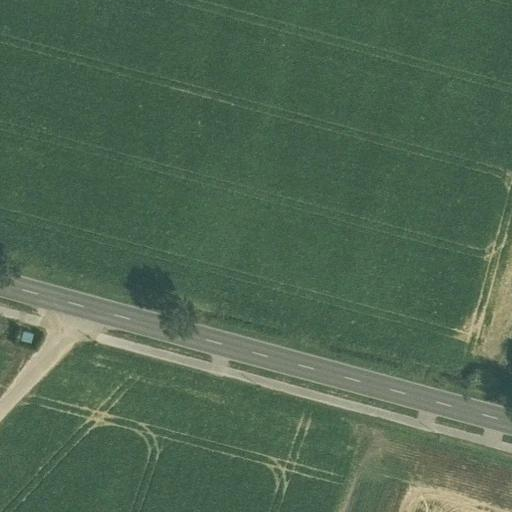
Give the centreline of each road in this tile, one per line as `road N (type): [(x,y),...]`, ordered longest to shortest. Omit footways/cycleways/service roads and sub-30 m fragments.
road 1 (secondary): [(0,283),(511,423)]
road 2 (track): [(93,309),(0,409)]
